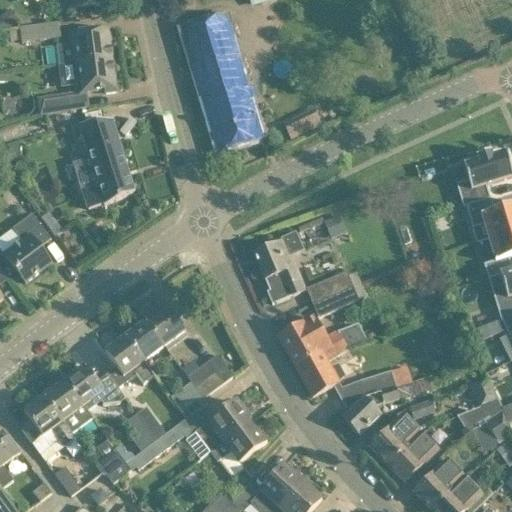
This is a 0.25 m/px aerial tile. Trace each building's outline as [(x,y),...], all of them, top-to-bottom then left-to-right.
[(72,0),(74,12),(105,7),(105,2),(110,1),(109,0),(72,0)] [(10,11),(0,18),(0,36),(19,22),(10,11)] [(261,141),(225,15),(181,27),(217,154),(261,141)] [(22,45),(61,40),(59,25),(20,30),(22,45)] [(69,47),(57,48),(59,68),(76,65),(112,61),(111,48),(113,47),(112,31),(92,33),(68,36),(69,47)] [(77,90),(78,97),(105,94),(116,93),(112,61),(76,65),(59,68),(62,92),(77,90)] [(61,97),(37,100),(39,117),(63,115),(61,97)] [(89,160),(72,165),(87,212),(103,208),(134,196),(112,123),(92,126),(79,128),(89,160)] [(0,146),(27,137),(22,124),(0,131),(0,146)] [(486,189),(511,180),(511,177),(505,156),(491,160),(490,156),(477,160),(478,164),(463,169),(468,183),(456,187),(463,209),(490,201),(486,189)] [(490,201),(463,209),(463,210),(466,209),(472,231),(483,228),(488,241),(511,233),(511,207),(494,214),(490,201)] [(63,232),(48,213),(41,218),(56,238),(63,232)] [(48,239),(36,223),(32,217),(12,232),(22,245),(4,258),(25,286),(51,267),(36,247),(48,239)] [(339,217),(325,223),(331,240),(346,234),(339,217)] [(494,263),(483,267),(488,281),(511,273),(511,270),(509,260),(511,259),(511,233),(488,241),(494,263)] [(269,293),(267,294),(272,307),(300,295),(295,285),(301,282),(290,259),(303,253),(296,234),(280,241),(281,244),(254,255),(269,293)] [(511,273),(489,281),(501,321),(511,317),(511,273)] [(306,291),(313,308),(326,302),(353,290),(346,274),(306,291)] [(194,302),(193,281),(171,282),(173,303),(194,302)] [(326,302),(313,308),(318,320),(359,303),(353,290),(326,302)] [(146,324),(165,350),(184,335),(165,310),(146,324)] [(509,337),(500,342),(510,364),(511,363),(511,317),(501,321),(509,337)] [(315,320),(278,340),(296,371),(344,344),(348,351),(367,344),(358,326),(339,334),(327,341),(315,320)] [(126,339),(145,365),(165,350),(146,324),(126,339)] [(116,370),(107,377),(118,391),(137,377),(144,386),(155,378),(145,365),(126,339),(105,354),(116,370)] [(344,344),(296,371),(313,401),(334,388),(338,386),(346,379),(339,366),(329,369),(326,365),(340,357),(349,352),(348,351),(344,344)] [(207,365),(188,379),(196,390),(198,392),(197,393),(203,402),(204,401),(234,380),(218,357),(207,365)] [(66,383),(87,413),(101,403),(103,406),(120,405),(125,401),(118,391),(107,377),(97,385),(85,369),(66,383)] [(390,374),(360,384),(364,402),(396,391),(396,390),(390,374)] [(483,382),(468,390),(479,410),(497,401),(487,380),(483,382)] [(354,409),(340,423),(357,440),(371,426),(381,416),(375,410),(425,395),(432,393),(429,381),(422,383),(396,390),(396,391),(364,402),(360,403),(354,409)] [(73,435),(93,421),(66,383),(54,392),(52,389),(44,395),(46,398),(73,435)] [(208,406),(204,401),(203,402),(197,393),(177,408),(187,421),(208,406)] [(73,435),(46,398),(23,414),(30,424),(20,431),(32,447),(51,433),(64,450),(76,441),(72,436),(73,435)] [(479,410),(459,418),(470,435),(473,433),(477,430),(486,425),(500,416),(503,414),(502,411),(497,401),(479,410)] [(435,416),(431,403),(411,410),(415,423),(435,416)] [(195,435),(211,456),(253,425),(237,404),(195,435)] [(511,405),(502,411),(503,414),(508,425),(511,422),(511,405)] [(136,417),(156,444),(166,437),(146,410),(136,417)] [(500,416),(486,425),(501,449),(511,440),(511,434),(508,425),(503,414),(500,416)] [(127,424),(146,451),(156,444),(136,417),(127,424)] [(369,450),(387,468),(419,436),(420,436),(411,427),(402,418),(390,430),(390,429),(383,436),(369,450)] [(253,425),(211,456),(218,465),(219,464),(232,480),(245,471),(240,464),(267,445),(253,425)] [(141,455),(131,462),(138,473),(161,457),(168,452),(186,438),(179,428),(166,437),(156,444),(146,451),(141,455)] [(419,436),(387,468),(404,485),(437,453),(420,436),(419,436)] [(0,489),(2,492),(13,483),(3,469),(22,455),(8,437),(0,442),(0,489)] [(124,463),(116,452),(95,468),(102,476),(106,477),(124,463)] [(124,463),(106,477),(108,480),(113,487),(131,473),(126,466),(124,463)] [(414,495),(430,511),(431,511),(451,493),(463,482),(445,464),(414,495)] [(233,504),(232,504),(224,511),(246,511),(252,507),(257,511),(279,511),(304,485),(285,467),(258,496),(248,487),(233,504)] [(72,500),(82,492),(65,470),(55,477),(72,500)] [(451,493),(431,511),(463,511),(479,497),(473,491),(463,482),(451,493)] [(279,511),(313,511),(323,502),(304,485),(279,511)] [(40,505),(52,496),(45,488),(34,496),(40,505)] [(0,489),(0,509),(2,511),(15,511),(1,492),(2,492),(0,489)] [(101,492),(91,499),(99,509),(108,502),(101,492)] [(208,511),(224,511),(232,504),(223,496),(208,511)]
